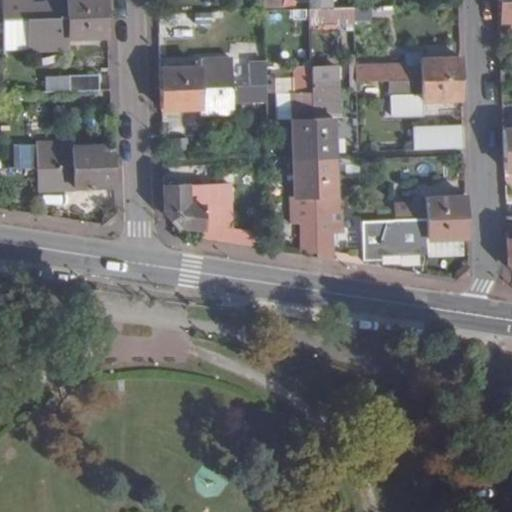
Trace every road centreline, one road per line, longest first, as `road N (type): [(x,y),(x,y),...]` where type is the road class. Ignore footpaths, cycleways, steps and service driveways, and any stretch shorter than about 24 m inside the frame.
road 1 (track): [(374,511),(372,494),(319,419),(261,380),(201,355),(113,353),(61,368),(0,402)]
road 2 (secondary): [(142,264),(463,313)]
road 3 (residential): [(479,0),(489,271),(463,313)]
road 4 (residential): [(142,264),(133,0)]
road 5 (secondary): [(0,242),(142,264)]
